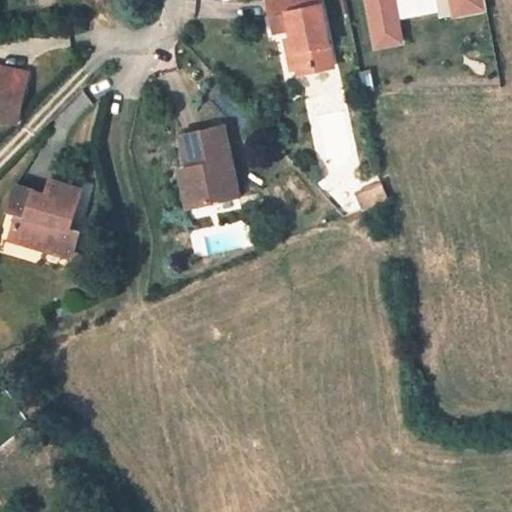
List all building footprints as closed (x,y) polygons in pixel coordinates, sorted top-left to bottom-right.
[(332,67),(319,0),(273,0),(266,2),(272,31),(284,28),(290,27),(293,39),(288,40),(294,68),(299,67),(314,64),(315,70),(332,67)] [(284,28),(288,40),(293,39),(290,27),(284,28)] [(376,75),(369,49),(358,51),(365,78),(376,75)] [(300,73),(315,70),(314,64),(299,67),(300,73)] [(0,118),(18,122),(28,74),(6,70),(5,76),(0,74),(0,118)] [(239,195),(222,126),(183,137),(189,169),(198,205),(239,195)] [(187,208),(198,205),(189,169),(179,171),(187,208)] [(46,195),(16,185),(9,211),(17,214),(11,238),(46,248),(47,246),(73,254),(80,232),(70,229),(83,189),(51,179),(46,195)] [(383,187),(372,189),(374,201),(385,198),(383,187)]
